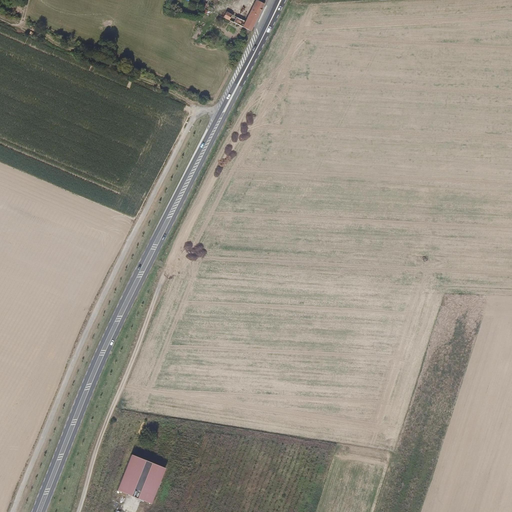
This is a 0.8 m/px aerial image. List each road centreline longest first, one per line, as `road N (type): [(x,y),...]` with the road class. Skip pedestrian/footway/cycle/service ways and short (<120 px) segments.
road 1 (primary): [(255,51),(104,337),(34,511)]
road 2 (primary): [(42,511),(111,342),(255,51)]
road 3 (track): [(224,115),(197,115),(181,140),(70,367),(13,511)]
road 4 (track): [(78,511),(95,448),(185,223),(247,104)]
